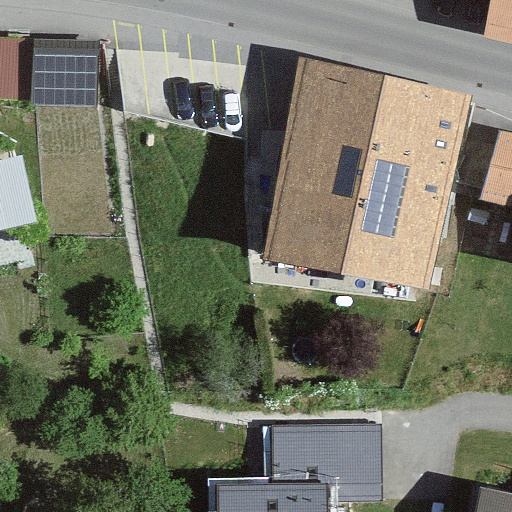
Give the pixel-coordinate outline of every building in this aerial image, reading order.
[(511,0),(457,0),(450,37),(511,49),(511,0)] [(0,99),(32,102),(34,52),(35,43),(0,41),(0,99)] [(89,54),(34,52),(32,102),(32,107),(86,109),(89,54)] [(451,88),(276,52),(226,257),(409,291),(451,88)] [(511,140),(468,131),(453,200),(507,212),(495,265),(511,268),(511,140)] [(0,176),(0,250),(39,243),(28,172),(0,176)] [(380,425),(269,428),(271,492),(329,491),(382,490),(380,425)] [(271,492),(218,494),(218,511),(329,511),(329,491),(271,492)] [(511,511),(511,509),(481,503),(479,511),(511,511)]
